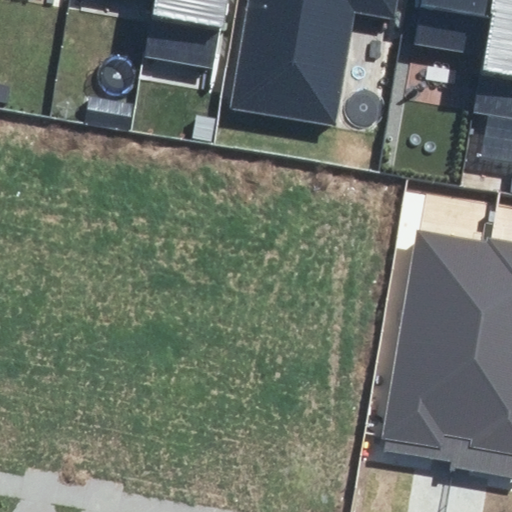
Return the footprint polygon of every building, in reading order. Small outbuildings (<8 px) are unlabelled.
[(229,0),(161,0),(150,59),(210,70),(216,38),(223,39),(229,0)] [(255,0),(238,103),(338,120),(356,14),(387,19),(390,0),(255,0)] [(425,0),(419,34),(491,48),(499,0),(425,0)] [(511,0),(499,0),(491,48),(474,136),(511,142),(511,0)] [(419,230),(384,443),(457,453),(492,244),(419,230)] [(511,247),(492,244),(457,453),(511,462),(511,247)]
